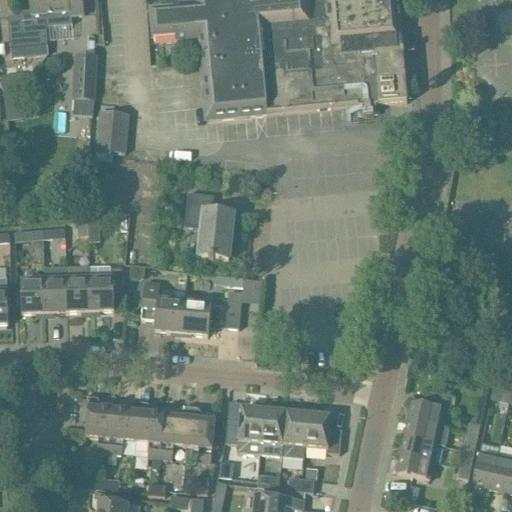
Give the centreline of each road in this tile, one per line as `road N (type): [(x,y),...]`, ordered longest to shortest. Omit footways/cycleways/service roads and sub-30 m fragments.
road 1 (residential): [(382,399),(433,137),(430,0)]
road 2 (residential): [(382,399),(294,384),(23,363)]
road 3 (residential): [(39,511),(28,488),(23,363)]
